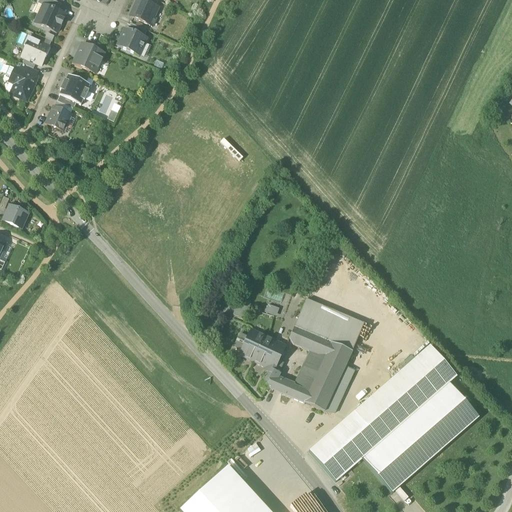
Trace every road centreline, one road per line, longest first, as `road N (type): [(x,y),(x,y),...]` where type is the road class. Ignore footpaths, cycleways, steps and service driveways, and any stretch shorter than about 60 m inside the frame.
road 1 (residential): [(0,134),(338,511)]
road 2 (residential): [(85,2),(34,117)]
